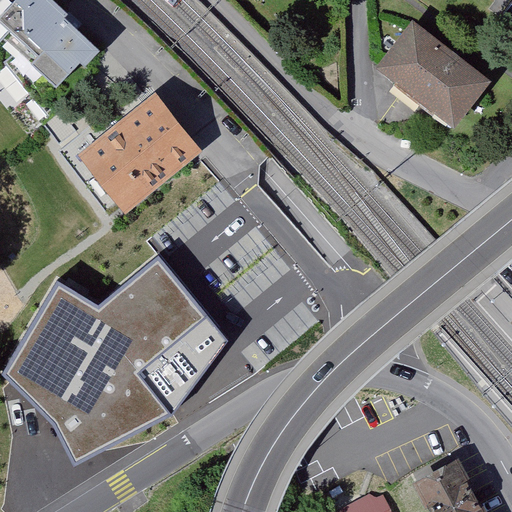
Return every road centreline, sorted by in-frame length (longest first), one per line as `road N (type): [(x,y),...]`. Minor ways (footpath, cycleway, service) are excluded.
road 1 (tertiary): [(90,511),(322,373),(370,374),(457,408),(481,426),(511,478)]
road 2 (secondary): [(511,229),(330,380),(283,437),(247,511)]
road 3 (residential): [(356,135),(210,0)]
road 4 (residential): [(476,197),(356,135)]
road 5 (residential): [(356,0),(356,135)]
